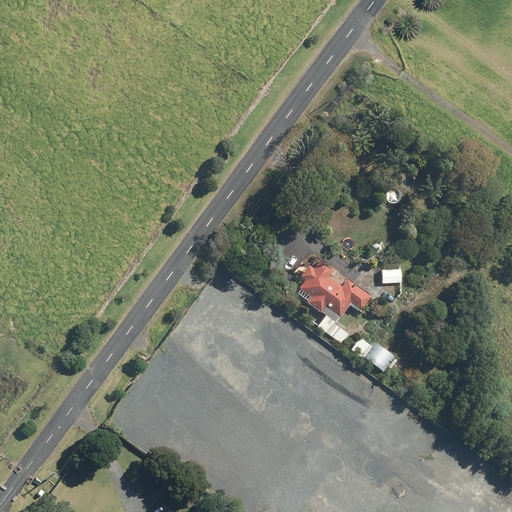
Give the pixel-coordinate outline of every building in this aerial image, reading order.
[(307,278),(301,287),(313,295),(309,301),(323,311),(324,311),(339,321),(351,304),(362,311),(374,294),(349,277),(344,285),(331,275),(336,268),(321,258),(315,266),(310,263),(302,275),(307,278)] [(403,282),(403,268),(383,269),(384,282),(403,282)] [(244,399),(300,327),(244,284),(188,356),(244,399)] [(319,326),(343,343),(351,332),(336,321),(337,320),(327,314),(319,326)] [(367,356),(387,371),(399,355),(377,340),(374,345),(361,335),(352,348),(366,358),(367,356)] [(316,336),(255,420),(380,511),(441,427),(316,336)] [(262,469),(244,458),(222,492),(239,503),(262,469)] [(511,511),(511,489),(468,458),(428,511),(511,511)] [(296,469),(269,502),(280,511),(312,511),(327,495),(296,469)]
